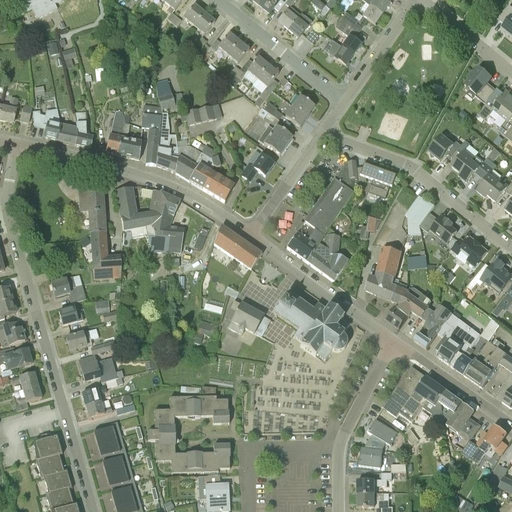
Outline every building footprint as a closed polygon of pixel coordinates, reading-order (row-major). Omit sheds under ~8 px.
[(32,10),(37,20),(47,16),(39,0),(16,0),(21,10),(25,8),(27,13),(32,10)] [(57,11),(55,6),(62,2),(60,0),(39,0),(47,16),(56,11),(57,11)] [(138,6),(142,10),(149,0),(141,0),(142,1),(138,6)] [(166,0),(164,3),(169,8),(166,12),(171,16),(171,15),(174,12),(183,0),(166,0)] [(278,13),(285,5),(288,0),(264,0),(258,8),(269,16),(274,9),(278,13)] [(296,1),(294,0),(288,0),(285,5),(289,9),(290,9),(296,1)] [(312,0),(309,4),(320,13),(318,15),(323,19),(330,11),(325,7),(315,0),(312,0)] [(332,0),(330,0),(325,7),(330,11),(336,3),(332,0)] [(368,0),(365,4),(370,7),(382,16),(389,5),(382,0),(368,0)] [(382,16),(370,7),(370,8),(365,5),(361,10),(366,13),(362,18),(359,24),(353,20),(345,14),(342,19),(355,28),(360,32),(367,22),(374,26),(382,16)] [(194,28),(204,15),(194,7),(184,19),(194,28)] [(511,8),(510,7),(498,21),(505,26),(501,30),(504,33),(507,35),(506,36),(505,36),(511,41),(511,8)] [(300,17),(290,9),(289,9),(278,23),(288,32),(297,21),(300,17)] [(171,16),(166,21),(171,25),(176,19),(171,15),(171,16)] [(215,23),(204,15),(194,28),(204,36),(215,23)] [(181,23),(176,19),(171,25),(176,29),(181,23)] [(353,41),(360,32),(355,28),(342,19),(339,23),(347,29),(342,35),(348,39),(341,49),(353,57),(360,46),(353,41)] [(297,21),(288,32),(298,40),(307,29),(297,21)] [(133,30),(135,42),(144,40),(142,28),(133,30)] [(312,42),(319,34),(314,30),(307,38),(312,42)] [(168,40),(172,43),(176,38),(172,34),(168,40)] [(216,41),(205,55),(210,59),(218,49),(227,57),(239,43),(229,35),(221,44),(216,41)] [(201,50),(206,43),(201,39),(196,45),(201,50)] [(239,43),(227,57),(237,65),(249,52),(239,43)] [(56,44),(47,46),(49,58),(59,55),(56,44)] [(353,57),(341,49),(334,60),(345,68),(353,57)] [(69,60),(71,59),(69,51),(62,53),(67,70),(72,68),(69,60)] [(247,73),(257,81),(268,67),(258,59),(254,64),(247,73)] [(234,78),(239,82),(247,73),(254,64),(249,61),(239,72),(234,78)] [(268,67),(257,81),(266,89),(273,81),(278,75),(268,67)] [(234,78),(239,72),(235,68),(230,74),(234,78)] [(476,95),(475,97),(486,106),(497,92),(496,91),(495,93),(486,86),(491,79),(479,70),(475,75),(473,74),(468,81),(469,82),(465,87),(476,95)] [(283,79),(278,85),(283,89),(288,83),(283,79)] [(175,108),(175,107),(183,105),(180,95),(171,97),(167,81),(154,86),(161,109),(161,110),(161,112),(175,108)] [(273,81),(266,89),(259,98),(259,99),(254,106),(258,109),(271,93),(278,85),(273,81)] [(498,92),(497,92),(486,106),(484,109),(478,116),(485,122),(494,112),(500,117),(511,101),(511,99),(509,97),(511,96),(506,91),(500,98),(496,94),(498,92)] [(300,97),(292,108),(307,118),(314,107),(300,97)] [(8,109),(1,108),(0,111),(0,122),(12,125),(18,101),(11,99),(8,109)] [(511,101),(500,117),(506,122),(498,132),(505,138),(511,129),(511,101)] [(274,119),(278,121),(282,116),(276,112),(277,111),(268,105),(264,111),(274,119)] [(28,125),(32,109),(23,107),(20,123),(28,125)] [(141,117),(140,131),(147,131),(158,132),(159,118),(161,118),(161,115),(161,110),(161,109),(143,107),(141,117)] [(179,115),(181,122),(181,124),(187,122),(188,127),(214,121),(222,119),(218,107),(211,108),(179,115)] [(307,118),(292,108),(285,119),(300,129),(307,118)] [(40,113),(32,113),(34,127),(34,128),(45,131),(43,140),(57,143),(59,133),(61,128),(57,110),(46,113),(45,117),(43,125),(40,125),(40,116),(40,113)] [(265,118),(271,123),(274,119),(264,111),(261,110),(257,116),(263,120),(265,118)] [(117,157),(121,139),(121,135),(123,124),(124,125),(123,117),(122,113),(114,113),(112,122),(109,137),(105,154),(117,157)] [(93,139),(91,139),(91,137),(90,135),(89,133),(87,132),(85,132),(85,122),(85,114),(74,114),(76,123),(77,136),(75,147),(91,151),(93,139)] [(159,118),(158,132),(158,133),(156,168),(169,173),(174,175),(179,160),(177,149),(175,149),(167,148),(169,137),(169,132),(167,115),(161,115),(161,118),(159,118)] [(467,115),(463,121),(468,125),(473,120),(467,115)] [(76,123),(76,129),(70,128),(61,126),(61,128),(59,133),(57,143),(75,147),(77,136),(76,123)] [(124,125),(123,124),(121,135),(122,135),(128,136),(130,126),(129,126),(124,125)] [(233,126),(227,130),(230,135),(236,131),(233,126)] [(274,131),(268,127),(258,142),(280,157),(292,139),(276,128),(274,131)] [(156,168),(158,133),(158,132),(147,131),(145,166),(156,168)] [(130,141),(121,139),(117,157),(139,162),(143,139),(131,137),(130,141)] [(452,159),(457,153),(461,147),(456,143),(453,146),(448,143),(448,139),(443,139),(442,137),(440,140),(437,141),(434,144),(432,148),(430,151),(429,154),(430,155),(432,160),(435,159),(440,163),(447,155),(452,159)] [(499,137),(494,144),(498,147),(503,141),(499,137)] [(465,142),(461,147),(457,153),(461,156),(452,168),(460,175),(458,177),(459,178),(473,160),(465,153),(470,146),(465,142)] [(201,190),(210,174),(213,167),(216,169),(220,167),(216,154),(205,147),(201,154),(198,160),(195,165),(199,167),(189,184),(201,190)] [(195,165),(198,160),(201,154),(189,148),(177,149),(179,160),(174,175),(175,175),(175,176),(187,182),(189,184),(199,167),(195,165)] [(265,178),(274,166),(255,153),(247,165),(248,166),(246,169),(241,166),(238,169),(240,177),(250,184),(258,173),(265,178)] [(473,160),(459,178),(467,185),(475,176),(479,180),(488,169),(491,164),(487,161),(483,165),(480,169),(472,162),(474,160),(473,160)] [(314,210),(307,219),(327,233),(328,231),(358,189),(358,187),(356,169),(355,163),(346,164),(334,182),(317,205),(315,204),(312,209),(314,210)] [(484,183),(476,192),(485,199),(500,181),(498,183),(489,177),(492,173),(496,168),(491,164),(488,169),(479,180),(484,183)] [(356,169),(358,187),(366,184),(366,179),(372,182),(368,194),(385,200),(393,176),(376,170),(376,172),(365,168),(356,169)] [(201,190),(212,197),(224,204),(233,188),(210,174),(201,190)] [(510,196),(511,193),(511,183),(508,188),(500,181),(485,199),(486,200),(487,197),(496,204),(506,192),(510,196)] [(91,236),(105,234),(103,205),(102,191),(91,192),(91,183),(79,184),(81,214),(89,213),(91,236)] [(131,238),(147,235),(145,228),(156,226),(154,215),(148,215),(137,218),(131,190),(116,193),(121,221),(123,232),(130,231),(131,238)] [(154,215),(160,194),(152,192),(142,190),(141,199),(151,200),(148,215),(154,215)] [(167,248),(167,254),(180,255),(183,242),(185,230),(169,227),(180,203),(160,194),(154,215),(156,226),(158,237),(169,239),(167,248)] [(417,226),(420,228),(430,214),(435,208),(419,198),(405,217),(408,219),(408,226),(417,226)] [(286,221),(280,221),(280,229),(288,229),(288,222),(294,222),(294,213),(286,213),(286,221)] [(430,214),(420,228),(428,234),(430,232),(447,246),(457,233),(451,228),(453,226),(446,220),(445,222),(440,219),(442,217),(441,217),(438,221),(430,214)] [(315,249),(317,246),(320,242),(323,237),(323,238),(327,233),(307,219),(304,224),(305,224),(297,235),(315,249)] [(360,227),(358,240),(366,241),(367,233),(373,234),(374,234),(381,221),(365,219),(364,228),(360,227)] [(169,239),(158,237),(156,226),(145,228),(147,235),(151,254),(167,254),(167,248),(169,239)] [(204,251),(209,230),(202,228),(197,250),(204,251)] [(250,272),(260,258),(261,256),(221,228),(213,246),(250,272)] [(323,238),(323,237),(320,242),(325,245),(323,249),(326,251),(327,246),(337,247),(338,238),(328,231),(327,233),(323,238)] [(107,270),(121,268),(120,258),(107,259),(105,234),(91,236),(93,268),(107,268),(107,270)] [(315,249),(297,235),(286,250),(306,264),(315,249)] [(475,243),(470,239),(466,245),(461,241),(452,252),(458,257),(461,254),(461,253),(469,260),(466,263),(474,269),(481,261),(487,253),(480,247),(481,246),(476,242),(475,243)] [(317,246),(315,249),(306,264),(320,274),(326,264),(324,263),(326,251),(323,249),(317,246)] [(324,263),(326,264),(320,274),(334,284),(347,262),(340,258),(336,258),(337,247),(327,246),(326,251),(324,263)] [(390,302),(396,289),(399,282),(394,280),(400,258),(401,253),(383,249),(377,274),(384,276),(382,283),(381,283),(376,296),(390,302)] [(179,261),(169,261),(169,270),(179,270),(179,261)] [(504,267),(498,262),(496,264),(495,263),(490,270),(485,266),(467,288),(472,292),(478,285),(481,288),(484,284),(489,288),(491,286),(501,294),(511,279),(511,277),(511,275),(509,273),(507,273),(502,269),(504,267)] [(431,275),(437,267),(427,267),(429,274),(431,275)] [(107,268),(93,268),(94,281),(121,279),(121,268),(107,270),(107,268)] [(454,278),(446,271),(440,278),(448,285),(454,278)] [(376,296),(381,283),(382,283),(384,276),(377,274),(375,280),(370,278),(366,292),(376,296)] [(76,288),(72,277),(50,285),(55,299),(70,294),(73,304),(87,300),(82,286),(76,288)] [(235,301),(238,295),(227,288),(224,295),(235,301)] [(0,305),(14,301),(12,296),(10,295),(8,289),(0,291),(0,305)] [(408,296),(409,295),(396,289),(390,302),(396,305),(400,307),(408,296)] [(412,294),(419,299),(422,295),(415,290),(412,294)] [(312,312),(288,295),(274,314),(298,331),(293,338),(302,345),(300,348),(315,358),(317,356),(325,362),(332,352),(333,353),(335,353),(338,353),(342,352),(345,350),(346,346),(346,343),(345,339),(342,336),(349,327),(341,321),(343,319),(328,308),(326,311),(317,305),(312,312)] [(400,307),(397,311),(408,319),(412,314),(422,321),(427,324),(433,313),(429,311),(426,309),(430,303),(422,297),(418,303),(408,296),(400,307)] [(205,311),(223,315),(225,303),(208,299),(205,311)] [(0,321),(5,320),(4,317),(16,314),(14,308),(15,306),(14,301),(0,305),(0,321)] [(96,315),(109,314),(108,302),(95,303),(96,315)] [(231,323),(228,329),(242,337),(245,330),(254,335),(261,339),(270,322),(263,318),(240,306),(234,303),(225,319),(226,320),(231,323)] [(400,307),(396,305),(386,322),(399,331),(408,319),(397,311),(400,307)] [(505,309),(499,305),(492,314),(498,319),(505,309)] [(438,336),(452,315),(440,307),(435,315),(433,313),(427,324),(425,326),(431,331),(426,339),(419,335),(414,342),(426,351),(438,336)] [(75,317),(73,309),(58,313),(62,328),(83,322),(81,315),(75,317)] [(104,324),(117,320),(117,312),(102,316),(104,324)] [(437,359),(454,370),(469,348),(471,349),(481,336),(452,315),(438,336),(443,339),(435,350),(441,354),(437,359)] [(197,334),(204,336),(214,339),(218,327),(200,322),(197,334)] [(490,343),(501,328),(493,322),(482,337),(490,343)] [(17,323),(8,326),(0,327),(0,342),(2,349),(7,348),(25,343),(21,329),(19,330),(17,323)] [(70,352),(86,348),(91,346),(88,333),(66,339),(70,352)] [(193,344),(201,346),(204,336),(197,334),(196,334),(193,344)] [(92,357),(115,350),(113,343),(90,350),(92,357)] [(494,374),(500,365),(507,356),(488,343),(476,360),(494,374)] [(474,351),(471,349),(469,348),(454,370),(464,378),(473,364),(468,361),(474,351)] [(14,355),(12,350),(0,352),(0,364),(5,363),(7,372),(31,365),(27,351),(14,355)] [(511,359),(507,356),(500,365),(511,374),(511,359)] [(106,384),(115,381),(113,375),(107,377),(103,363),(96,365),(94,358),(79,362),(85,384),(100,379),(101,385),(106,384)] [(473,364),(464,378),(482,391),(494,374),(476,360),(473,364)] [(431,399),(419,390),(427,379),(412,368),(382,409),(397,419),(400,416),(412,425),(417,419),(425,407),(431,399)] [(23,391),(38,387),(34,374),(11,381),(13,386),(20,384),(23,391)] [(0,386),(2,386),(1,384),(9,382),(8,378),(0,379),(0,386)] [(419,390),(431,399),(439,404),(445,395),(447,393),(427,379),(419,390)] [(107,389),(117,387),(115,381),(106,384),(107,389)] [(41,400),(38,387),(23,391),(25,399),(17,401),(18,406),(15,407),(16,413),(28,409),(26,404),(41,400)] [(82,395),(85,407),(100,403),(98,396),(106,393),(105,388),(82,395)] [(215,398),(216,390),(202,388),(201,397),(215,398)] [(511,410),(511,389),(502,404),(511,410)] [(443,429),(447,429),(446,428),(450,423),(455,416),(463,405),(447,393),(445,395),(439,404),(449,412),(446,415),(440,412),(443,429)] [(125,407),(131,405),(132,404),(130,397),(128,397),(123,398),(122,400),(123,406),(125,407)] [(216,402),(216,399),(169,400),(169,412),(153,412),(154,433),(146,433),(146,444),(154,443),(155,464),(171,463),(171,476),(218,475),(218,471),(229,471),(229,459),(230,459),(229,447),(213,447),(213,455),(201,455),(200,454),(196,453),(192,453),(188,455),(187,455),(175,456),(175,447),(175,446),(176,444),(177,441),(175,439),(171,440),(171,437),(171,436),(175,435),(177,433),(176,431),(175,429),(175,428),(174,428),(174,419),(186,419),(186,420),(187,420),(191,421),(195,421),(199,419),(200,419),(200,418),(212,418),(213,426),(229,426),(228,414),(227,402),(216,402)] [(439,404),(431,399),(425,407),(432,413),(432,414),(435,433),(432,433),(433,442),(442,441),(441,432),(444,431),(443,429),(440,412),(439,404)] [(100,403),(85,407),(89,420),(112,414),(111,408),(103,411),(100,403)] [(450,423),(446,428),(447,429),(458,436),(469,443),(470,443),(481,427),(470,419),(474,413),(464,405),(463,405),(455,416),(450,423)] [(117,417),(135,412),(133,406),(116,411),(117,417)] [(398,434),(376,422),(368,434),(374,437),(369,443),(381,452),(386,444),(390,446),(398,434)] [(121,439),(117,424),(94,431),(96,436),(94,437),(97,446),(121,439)] [(501,443),(507,435),(495,427),(489,436),(485,434),(476,447),(476,448),(479,450),(486,454),(486,455),(491,458),(494,453),(500,457),(508,447),(501,443)] [(412,447),(419,442),(410,431),(404,436),(412,447)] [(57,438),(48,440),(46,436),(39,438),(41,442),(33,444),(38,462),(62,455),(57,438)] [(103,461),(126,455),(121,439),(97,446),(97,448),(99,447),(103,461)] [(381,452),(369,443),(365,450),(362,449),(359,467),(380,470),(382,452),(381,452)] [(476,447),(470,443),(469,443),(461,454),(471,461),(479,450),(476,448),(476,447)] [(64,472),(59,456),(62,456),(62,455),(38,462),(35,462),(40,480),(43,479),(67,472),(66,471),(64,472)] [(105,477),(130,470),(126,455),(103,461),(104,466),(102,467),(105,477)] [(391,474),(395,474),(406,474),(406,466),(391,466),(391,474)] [(108,477),(112,492),(134,485),(130,470),(105,477),(105,478),(108,477)] [(67,472),(43,479),(48,496),(72,489),(67,472)] [(395,479),(395,474),(391,474),(381,474),(381,481),(357,482),(357,495),(375,495),(375,488),(387,488),(387,482),(392,482),(392,479),(395,479)] [(220,487),(220,477),(202,478),(203,488),(206,488),(206,511),(225,511),(228,511),(227,486),(220,487)] [(498,490),(511,496),(511,482),(504,478),(498,490)] [(112,492),(113,497),(111,497),(114,507),(139,500),(134,485),(112,492)] [(72,489),(48,496),(45,497),(49,511),(57,511),(76,506),(74,506),(69,491),(72,490),(72,489)] [(375,509),(375,495),(357,495),(358,509),(374,509),(375,509)] [(384,495),(375,495),(375,509),(374,509),(374,511),(392,511),(393,509),(389,509),(389,502),(384,502),(384,495)] [(456,498),(458,511),(471,511),(474,507),(457,496),(456,498)] [(117,511),(142,511),(139,500),(114,507),(114,508),(116,507),(117,511)] [(163,506),(166,511),(170,511),(175,510),(171,502),(163,506)]
